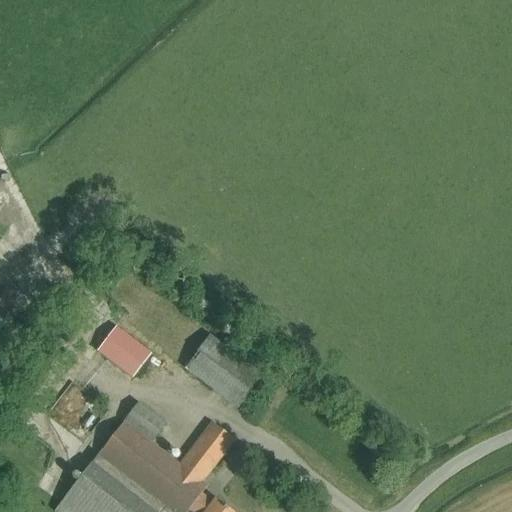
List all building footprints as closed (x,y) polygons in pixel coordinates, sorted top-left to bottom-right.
[(0,240),(0,265),(12,250),(0,240)] [(97,353),(132,380),(151,355),(116,329),(97,353)] [(185,370),(237,410),(262,378),(210,337),(185,370)] [(87,410),(94,401),(70,383),(46,414),(81,442),(99,419),(87,410)] [(151,444),(165,426),(137,405),(98,456),(171,511),(188,511),(189,511),(190,511),(229,511),(215,501),(212,504),(202,496),(208,488),(203,484),(235,442),(211,424),(179,466),(151,444)] [(56,511),(152,511),(92,466),(56,511)]
